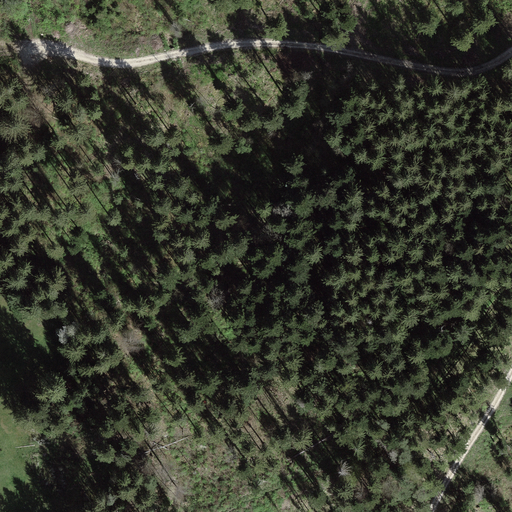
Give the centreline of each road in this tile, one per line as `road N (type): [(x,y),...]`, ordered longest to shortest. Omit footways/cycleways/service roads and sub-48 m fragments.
road 1 (trunk): [(0,323),(511,345)]
road 2 (track): [(18,46),(103,63),(288,42),(456,73),(511,50)]
road 3 (track): [(511,369),(430,511)]
